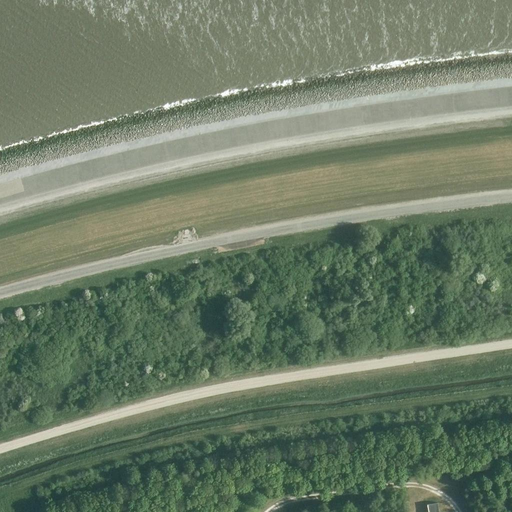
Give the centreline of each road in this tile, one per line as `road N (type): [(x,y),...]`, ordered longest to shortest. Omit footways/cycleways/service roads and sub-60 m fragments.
road 1 (track): [(0,448),(169,399),(511,343)]
road 2 (track): [(511,80),(240,120),(0,178)]
